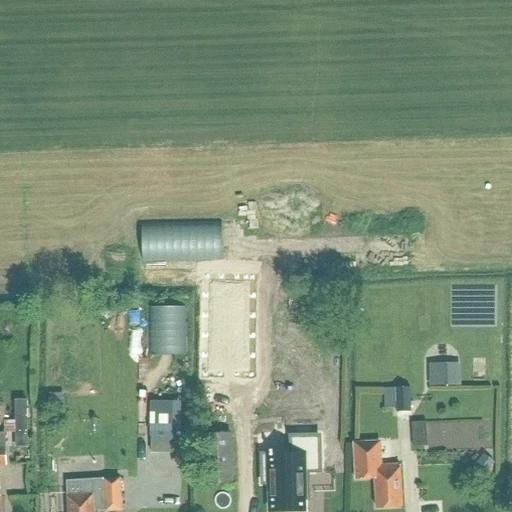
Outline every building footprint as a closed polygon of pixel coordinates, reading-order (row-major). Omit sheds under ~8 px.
[(396,264),(396,243),(370,243),(370,264),(396,264)] [(452,385),(451,363),(422,364),(423,386),(452,385)] [(410,412),(409,387),(382,388),(383,408),(395,408),(395,412),(410,412)] [(48,394),(48,410),(61,410),(61,393),(48,394)] [(232,482),(230,434),(202,435),(204,483),(232,482)] [(151,453),(178,453),(179,435),(151,435),(151,453)] [(324,442),(265,443),(266,509),(309,506),(308,474),(320,473),(324,442)] [(374,479),(375,508),(401,507),(399,467),(375,467),(375,444),(355,444),(355,479),(374,479)] [(66,497),(66,511),(92,511),(93,511),(106,510),(106,511),(120,511),(119,478),(65,481),(66,497)]
